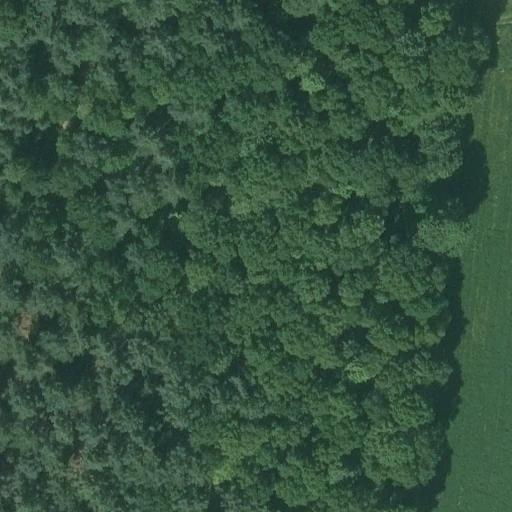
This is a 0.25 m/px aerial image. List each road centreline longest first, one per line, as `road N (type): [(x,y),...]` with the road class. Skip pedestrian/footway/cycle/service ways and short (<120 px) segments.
road 1 (track): [(410,511),(465,69),(465,0)]
road 2 (track): [(0,234),(421,458)]
